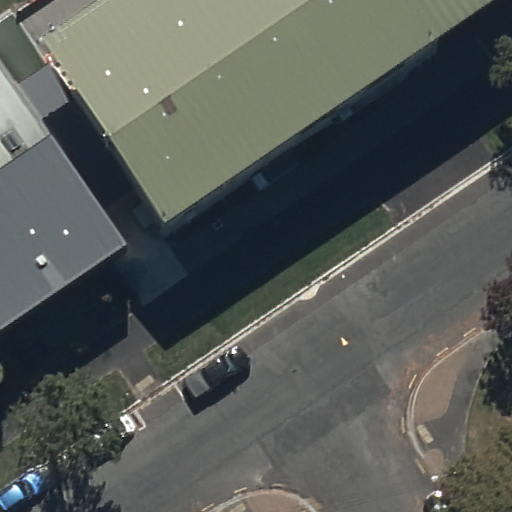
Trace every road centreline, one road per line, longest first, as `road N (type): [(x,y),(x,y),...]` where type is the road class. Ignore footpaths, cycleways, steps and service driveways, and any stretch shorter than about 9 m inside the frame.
road 1 (residential): [(302,391),(511,250)]
road 2 (residential): [(129,511),(302,391)]
road 3 (residential): [(302,391),(384,511)]
